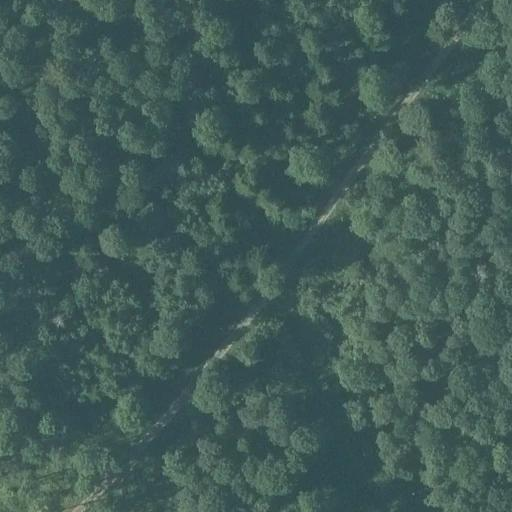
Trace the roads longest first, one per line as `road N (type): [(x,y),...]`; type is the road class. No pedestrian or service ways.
road 1 (track): [(76,511),(269,293),(479,0)]
road 2 (track): [(395,511),(336,428),(281,276)]
